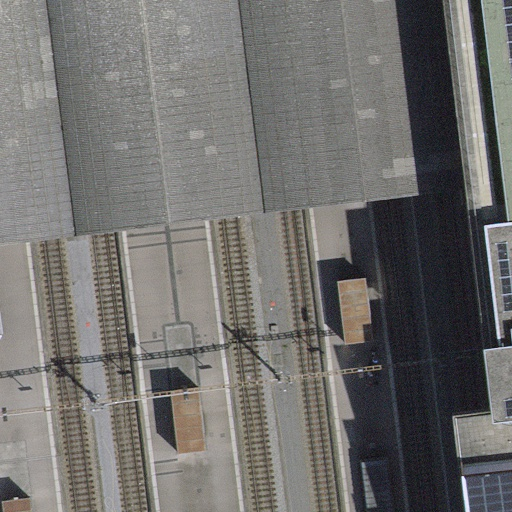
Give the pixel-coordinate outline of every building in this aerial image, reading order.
[(0,0),(0,267),(49,261),(97,255),(227,239),(296,229),(394,217),(477,207),(452,0),(0,0)] [(511,511),(511,0),(452,0),(477,207),(495,326),(466,330),(474,415),(453,416),(464,511),(511,511)] [(340,344),(372,341),(366,278),(334,281),(340,344)] [(177,457),(209,454),(203,392),(171,395),(177,457)] [(2,511),(34,511),(32,493),(0,496),(2,511)]
